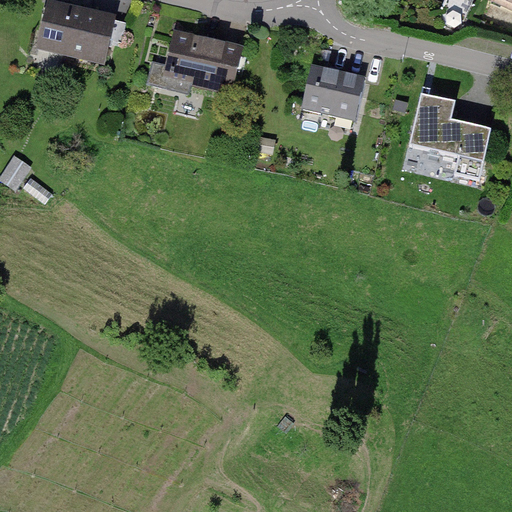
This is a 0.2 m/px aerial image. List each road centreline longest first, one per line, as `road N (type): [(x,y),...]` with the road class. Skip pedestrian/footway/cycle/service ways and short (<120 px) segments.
road 1 (residential): [(312,1),(342,33),(511,74)]
road 2 (residential): [(312,1),(250,13),(187,0)]
